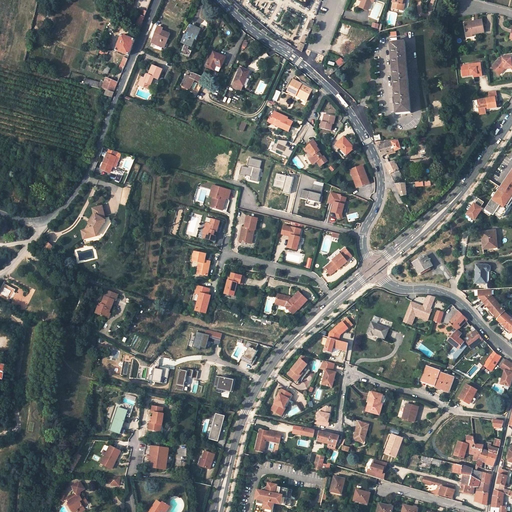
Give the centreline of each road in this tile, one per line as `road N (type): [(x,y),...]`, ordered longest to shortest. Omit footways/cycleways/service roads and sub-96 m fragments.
road 1 (unclassified): [(156,0),(85,177),(41,220)]
road 2 (residential): [(508,417),(450,409),(362,376),(344,386),(338,427)]
road 3 (tertiary): [(307,69),(340,99),(378,165),(378,202),(363,236)]
road 4 (unclassified): [(376,272),(398,288),(451,296),(511,353)]
road 5 (primary): [(216,511),(264,375)]
road 6 (primary): [(376,272),(427,231),(466,184)]
road 7 (residential): [(242,205),(363,236)]
road 8 (primary): [(466,184),(372,265)]
road 9 (residential): [(222,253),(312,277),(332,297)]
